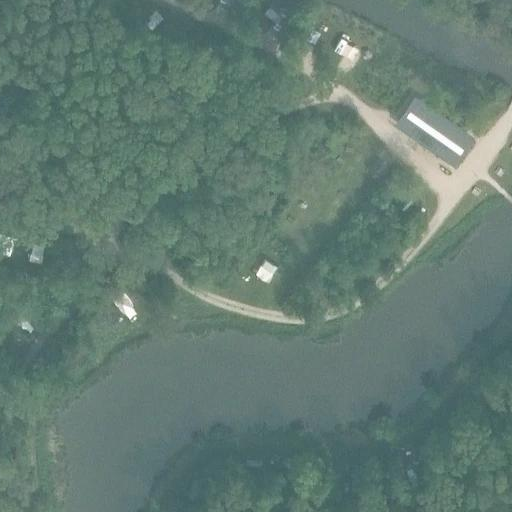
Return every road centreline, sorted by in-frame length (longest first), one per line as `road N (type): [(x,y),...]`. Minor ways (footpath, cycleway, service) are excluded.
road 1 (track): [(107,247),(258,312),(336,313),(406,260),(460,189)]
road 2 (track): [(460,189),(300,64),(163,0)]
road 3 (track): [(107,247),(101,269),(14,384),(7,460),(22,511)]
road 4 (track): [(340,92),(238,124),(160,170),(134,192),(107,247)]
